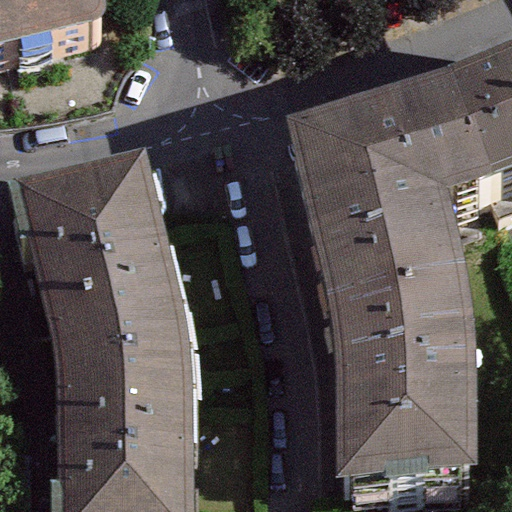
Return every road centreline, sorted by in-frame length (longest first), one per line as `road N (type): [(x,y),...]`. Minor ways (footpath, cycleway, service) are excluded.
road 1 (residential): [(229,125),(252,152),(298,349),(299,511)]
road 2 (residential): [(229,125),(511,31)]
road 3 (residential): [(0,166),(229,125)]
road 4 (residential): [(182,0),(207,99),(229,125)]
